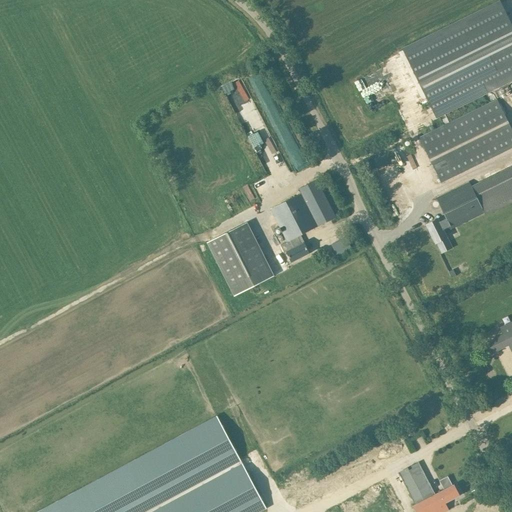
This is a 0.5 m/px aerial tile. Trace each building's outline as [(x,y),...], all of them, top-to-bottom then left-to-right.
[(511,78),(511,29),(499,3),(403,50),(436,116),(511,78)] [(511,129),(497,99),(419,137),(441,183),(511,148),(511,129)] [(376,158),(368,159),(377,168),(376,163),(374,161),(378,161),(379,167),(389,157),(392,160),(394,159),(405,157),(406,160),(402,164),(405,167),(406,171),(403,174),(411,173),(409,160),(399,148),(387,150),(381,156),(375,156),(376,158)] [(445,216),(438,220),(437,219),(427,225),(436,243),(437,242),(441,251),(450,247),(446,238),(444,233),(458,226),(462,232),(465,231),(462,224),(485,213),(486,215),(511,202),(511,165),(471,186),(469,181),(436,198),(445,216)] [(301,193),(270,209),(287,242),(281,245),(285,252),(286,252),(292,262),(309,253),(303,242),(304,242),(300,235),(336,217),(317,180),(298,189),(301,193)] [(489,220),(460,234),(468,250),(496,237),(489,220)] [(274,276),(247,222),(208,242),(235,296),(274,276)] [(346,237),(331,244),(337,256),(351,248),(346,237)] [(511,321),(500,328),(503,334),(486,343),(491,353),(509,345),(511,351),(511,350),(511,321)] [(259,511),(266,508),(217,416),(37,511),(259,511)] [(372,452),(330,476),(337,489),(380,465),(372,452)] [(435,494),(418,462),(398,472),(415,505),(413,506),(415,511),(443,511),(449,509),(445,503),(459,495),(454,484),(435,494)] [(365,511),(386,511),(373,484),(356,492),(365,511)]
